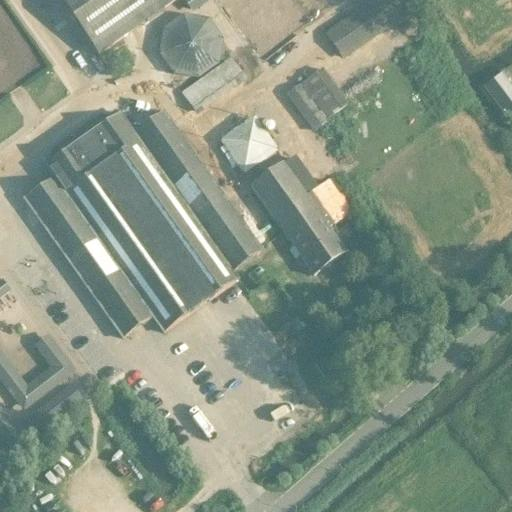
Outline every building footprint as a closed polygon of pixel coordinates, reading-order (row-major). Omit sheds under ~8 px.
[(56,0),(97,57),(178,0),(56,0)] [(183,0),(190,10),(205,0),(183,0)] [(402,37),(416,27),(396,0),(375,0),(323,37),(341,64),(395,26),(402,37)] [(152,320),(163,335),(238,282),(232,275),(262,254),(163,114),(133,135),(119,116),(45,168),(53,180),(24,201),(123,341),(152,320)] [(282,166),(250,189),(313,278),(345,255),(328,230),(350,215),(328,184),(306,199),(305,198),(315,190),(294,161),(284,168),(282,166)] [(0,300),(9,293),(1,282),(0,282),(0,376),(24,407),(70,372),(45,340),(34,348),(51,370),(27,388),(0,353),(0,300)] [(314,367),(324,381),(334,374),(324,360),(314,367)] [(0,438),(13,455),(81,402),(73,391),(15,436),(0,416),(0,438)]
